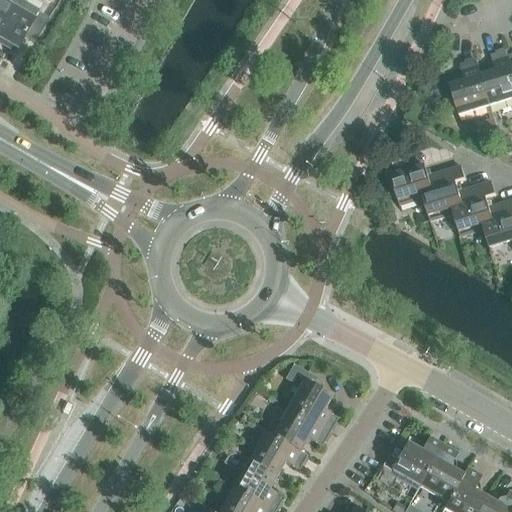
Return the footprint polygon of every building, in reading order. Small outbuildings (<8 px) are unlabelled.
[(0,0),(0,29),(16,0),(0,0)] [(39,11),(18,0),(16,0),(0,29),(0,39),(3,41),(1,45),(15,53),(39,11)] [(490,107),(511,100),(511,67),(509,57),(507,50),(490,55),(495,71),(480,75),(490,107)] [(490,107),(480,75),(476,60),(459,65),(464,80),(449,85),(459,116),(486,108),(490,120),(486,121),(485,124),(488,134),(498,131),(490,107)] [(442,84),(427,89),(431,102),(446,97),(442,84)] [(501,140),(504,149),(511,146),(508,138),(501,140)] [(398,200),(421,193),(456,183),(465,180),(461,167),(428,177),(424,166),(391,176),(398,200)] [(458,192),(456,183),(421,193),(427,216),(451,209),(486,199),(496,196),(491,182),(458,192)] [(486,199),(451,209),(458,233),(483,225),(511,216),(511,201),(489,209),(486,199)] [(397,222),(394,213),(394,212),(390,214),(388,220),(389,223),(389,224),(391,224),(397,222)] [(511,216),(483,225),(489,247),(511,239),(511,216)] [(318,379),(308,374),(311,369),(304,366),(302,370),(293,365),(285,379),(292,384),(296,376),(303,379),(314,386),(318,379)] [(287,407),(330,432),(338,417),(325,410),(332,396),(303,379),(287,407)] [(321,446),(330,432),(287,407),(278,423),(273,420),(271,420),(269,422),(264,431),(300,452),(308,439),(321,446)] [(307,456),(300,452),(264,431),(247,460),(278,477),(285,464),(298,472),(307,456)] [(381,467),(418,488),(443,445),(428,437),(421,451),(399,439),(389,457),(387,456),(381,467)] [(418,488),(445,503),(462,474),(449,467),(457,454),(443,445),(418,488)] [(231,488),(273,511),(275,511),(283,498),(270,491),(278,477),(247,460),(231,488)] [(478,511),(486,498),(473,491),(481,477),(465,468),(462,474),(445,503),(441,510),(442,511),(478,511)] [(217,511),(273,511),(231,488),(217,511)] [(478,511),(511,511),(511,494),(508,492),(500,506),(486,498),(478,511)] [(392,511),(404,511),(406,509),(396,503),(391,511),(392,511)]
